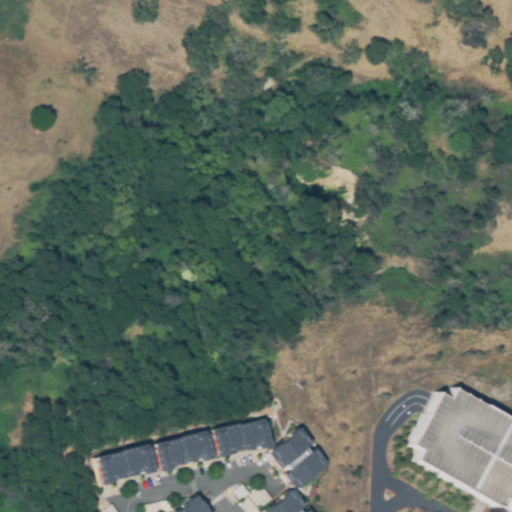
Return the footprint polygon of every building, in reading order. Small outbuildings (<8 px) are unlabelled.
[(396,449),(423,404),(440,376),(511,415),(511,511),(500,511),(480,500),(396,449)] [(208,432),(214,456),(263,443),(257,419),(208,432)] [(262,455),(294,430),(319,465),(289,489),(262,455)] [(151,445),(157,468),(206,455),(200,432),(151,445)] [(90,460),(97,484),(146,470),(139,447),(90,460)] [(231,492),(238,485),(245,494),(237,500),(231,492)] [(249,492),(257,485),(268,499),(259,506),(249,492)] [(258,511),(284,491),(299,511),(258,511)] [(243,511),(236,504),(244,497),(255,511),(253,511),(243,511)] [(176,511),(191,501),(199,511),(176,511)] [(141,511),(140,506),(156,502),(159,511),(141,511)]
